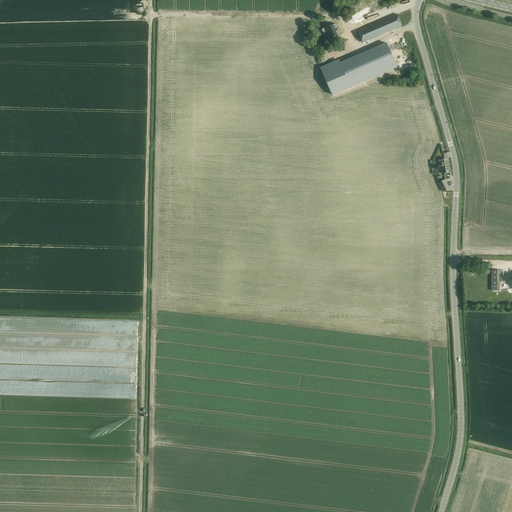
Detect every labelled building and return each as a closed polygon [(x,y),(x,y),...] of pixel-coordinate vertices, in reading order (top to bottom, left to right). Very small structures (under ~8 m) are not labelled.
[(363,42),(402,26),(397,14),(358,31),(363,42)] [(330,39),(340,35),(335,24),(326,28),(322,29),(324,34),(328,32),(330,39)] [(397,66),(387,43),(323,70),(333,93),(397,66)] [(444,173),(449,172),(447,158),(442,159),(442,160),(439,160),(440,165),(443,164),(444,173)] [(444,192),(450,189),(445,180),(439,183),(444,192)]
